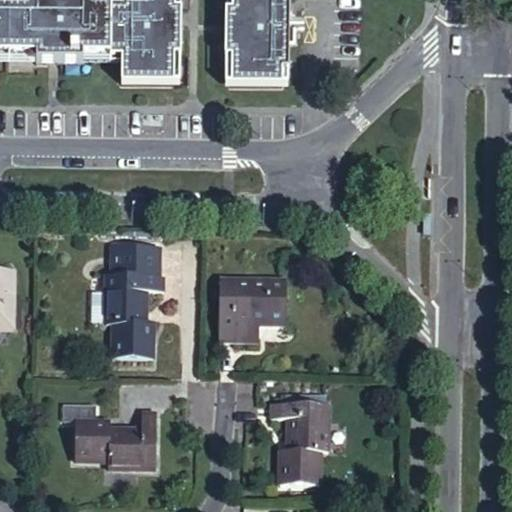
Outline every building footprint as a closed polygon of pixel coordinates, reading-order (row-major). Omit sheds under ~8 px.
[(0,0),(0,84),(10,85),(11,60),(52,61),(51,69),(99,69),(100,59),(129,60),(127,85),(176,87),(178,62),(185,62),(188,15),(178,15),(178,0),(128,0),(128,13),(100,13),(100,4),(35,3),(34,12),(5,10),(5,0),(0,0)] [(228,0),(229,14),(222,14),(221,62),(229,61),(229,86),(275,88),(277,75),(285,75),(287,6),(275,6),(275,0),(228,0)] [(159,278),(161,247),(113,247),(109,278),(106,277),(105,289),(89,289),(88,319),(104,320),(104,325),(112,325),(111,357),(149,357),(151,323),(144,323),(146,292),(165,293),(166,278),(159,278)] [(0,336),(11,337),(13,278),(0,276),(0,336)] [(223,285),(221,344),(253,345),(260,338),(261,324),(286,323),(288,285),(223,285)] [(307,396),(285,395),(285,405),(307,405),(307,396)] [(335,396),(307,396),(307,405),(334,405),(335,396)] [(97,404),(65,405),(65,421),(78,421),(97,420),(97,404)] [(283,452),(281,486),(323,485),(325,454),(332,453),(334,405),(307,405),(285,405),(275,405),(274,421),(291,422),(289,452),(283,452)] [(112,430),(112,420),(97,420),(78,421),(77,460),(111,460),(110,471),(156,471),(158,412),(143,412),(141,431),(112,430)]
